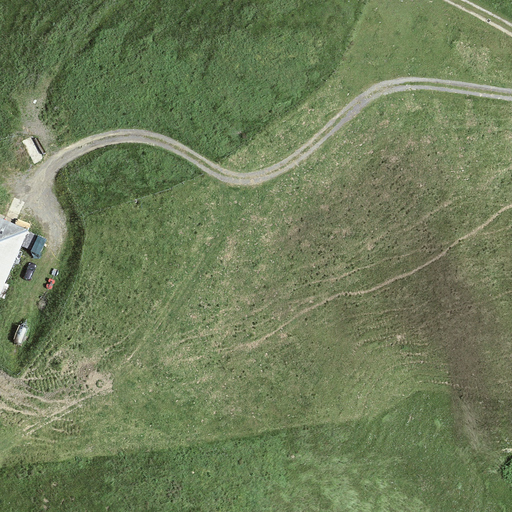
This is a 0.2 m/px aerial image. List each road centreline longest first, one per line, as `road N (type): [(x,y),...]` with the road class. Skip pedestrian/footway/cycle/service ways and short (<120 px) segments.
road 1 (track): [(511,99),(399,83),(365,94),(285,168),(250,180),(221,178),(145,135),(106,138),(28,191)]
road 2 (track): [(261,176),(181,279),(147,339),(92,396),(0,444)]
